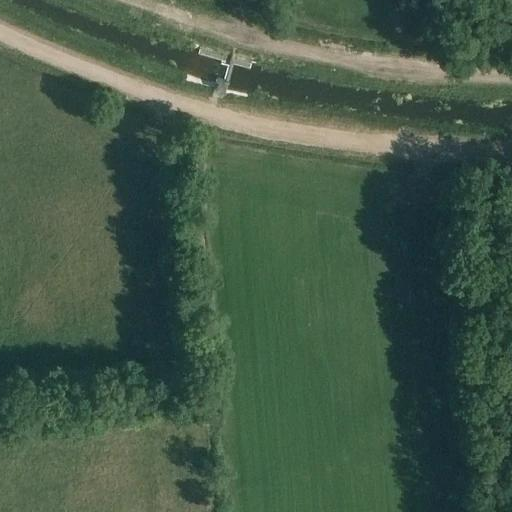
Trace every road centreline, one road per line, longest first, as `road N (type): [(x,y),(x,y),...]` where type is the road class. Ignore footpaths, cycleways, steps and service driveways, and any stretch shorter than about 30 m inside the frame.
road 1 (track): [(0,29),(223,116),(511,152)]
road 2 (track): [(129,0),(227,33),(379,67),(511,78)]
